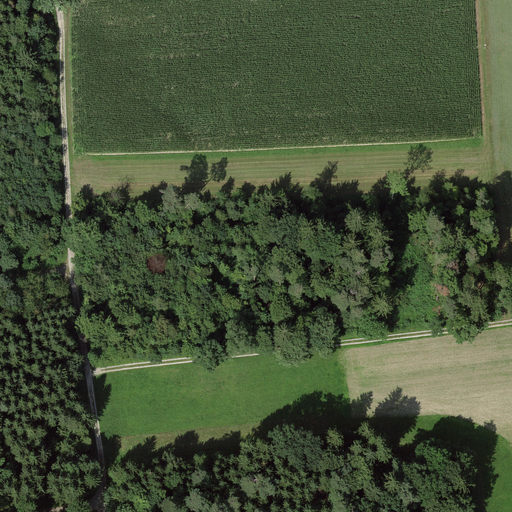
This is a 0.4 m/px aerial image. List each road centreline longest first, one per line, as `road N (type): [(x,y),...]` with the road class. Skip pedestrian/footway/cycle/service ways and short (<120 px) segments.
road 1 (track): [(511,319),(92,371),(107,504)]
road 2 (track): [(92,371),(70,272),(58,0)]
